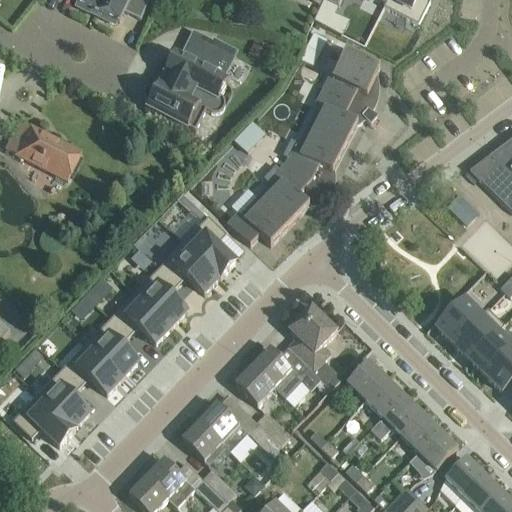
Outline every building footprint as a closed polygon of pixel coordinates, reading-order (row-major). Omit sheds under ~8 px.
[(97,15),(103,0),(77,0),(76,5),(78,6),(76,10),(89,16),(91,12),(97,15)] [(150,0),(103,0),(97,15),(104,18),(102,22),(115,28),(117,24),(119,25),(124,15),(140,23),(150,0)] [(304,0),(316,6),(319,1),(323,3),(338,10),(339,11),(343,0),(304,0)] [(361,0),(364,1),(364,0),(372,0),(386,7),(385,7),(384,10),(383,11),(384,12),(390,0),(361,0)] [(390,0),(384,12),(418,29),(419,28),(430,7),(430,5),(419,0),(390,0)] [(323,3),(314,24),(329,32),(336,17),(338,10),(323,3)] [(314,37),(301,63),(314,69),(327,44),(314,37)] [(158,88),(157,91),(154,90),(152,90),(150,91),(148,92),(146,94),(144,96),(144,99),(144,101),(145,103),(146,104),(147,106),(149,107),(147,110),(194,138),(205,117),(210,120),(211,118),(212,119),(216,119),(218,119),(220,118),(222,117),(223,116),(224,114),(225,111),(225,110),(225,108),(225,106),(224,105),(223,103),(222,102),(220,100),(228,85),(223,82),(236,56),(213,44),(200,70),(174,57),(165,75),(168,77),(161,89),(158,88)] [(296,157),(292,156),(286,169),(275,179),(278,182),(241,220),(238,217),(228,228),(250,250),(260,240),(271,250),(309,211),(318,208),(325,203),(331,195),(333,186),(333,177),(357,129),(361,126),(365,123),(371,130),(378,120),(371,116),(376,106),(377,94),(376,83),(380,76),(346,59),(334,83),(330,81),(316,108),(320,110),(296,157)] [(255,125),(236,142),(248,155),(267,138),(255,125)] [(20,126),(11,144),(6,153),(68,185),(82,158),(20,126)] [(511,143),(470,175),(470,176),(478,183),(500,205),(511,216),(511,143)] [(188,203),(182,209),(190,216),(196,211),(188,203)] [(208,221),(183,247),(220,283),(221,283),(236,267),(235,266),(218,249),(227,240),(208,221)] [(169,263),(159,273),(178,291),(186,282),(204,299),(220,283),(183,247),(182,248),(188,254),(175,268),(169,263)] [(159,273),(135,298),(171,333),(187,317),(170,300),(178,291),(159,273)] [(511,290),(507,286),(500,293),(510,302),(511,299),(511,290)] [(91,294),(85,299),(96,310),(102,304),(91,294)] [(135,298),(110,324),(129,342),(138,333),(155,350),(171,333),(135,298)] [(465,304),(437,333),(454,349),(488,314),(489,314),(488,314),(488,313),(481,320),(465,304)] [(297,343),(288,353),(321,385),(321,386),(331,396),(343,384),(324,366),(330,360),(321,352),(337,336),(311,311),(288,335),(297,343)] [(488,314),(454,349),(469,365),(504,330),(504,329),(489,314),(488,314)] [(110,324),(86,349),(123,384),(139,367),(121,351),(129,342),(110,324)] [(0,343),(9,333),(0,325),(0,343)] [(469,365),(485,380),(511,352),(511,350),(498,337),(505,330),(504,329),(504,330),(469,365)] [(86,349),(62,374),(81,392),(89,383),(107,400),(123,384),(86,349)] [(35,352),(28,359),(37,368),(44,360),(35,352)] [(511,352),(485,380),(502,397),(511,386),(511,352)] [(321,385),(288,353),(279,362),(270,353),(253,371),(275,392),(287,403),(302,388),(311,396),(321,386),(321,385)] [(347,388),(365,406),(386,384),(368,366),(347,388)] [(275,392),(253,371),(235,390),(257,411),(275,392)] [(62,374),(38,399),(74,435),(90,418),(72,401),(81,392),(62,374)] [(383,423),(404,402),(386,384),(365,406),(383,423)] [(38,399),(13,426),(32,444),(41,434),(59,452),(75,435),(74,435),(38,399)] [(401,441),(422,419),(404,402),(383,423),(371,436),(380,445),(392,433),(401,441)] [(200,427),(231,457),(248,438),(247,437),(218,409),(200,427)] [(256,428),(281,451),(290,442),(265,418),(256,428)] [(422,419),(401,441),(418,458),(440,436),(422,419)] [(231,457),(200,427),(182,446),(208,471),(212,467),(217,471),(231,457)] [(247,437),(248,438),(272,461),(281,451),(256,428),(247,437)] [(320,453),(327,445),(317,435),(310,442),(320,453)] [(440,436),(418,458),(412,465),(420,473),(426,466),(436,476),(458,454),(440,436)] [(338,456),(327,445),(320,453),(331,463),(338,456)] [(445,484),(463,502),(484,480),(466,463),(445,484)] [(147,483),(168,504),(177,511),(194,494),(193,493),(164,465),(147,483)] [(338,478),(327,468),(312,483),(323,494),(338,478)] [(345,477),(356,488),(363,480),(352,470),(345,477)] [(212,474),(202,484),(226,506),(235,497),(212,474)] [(363,480),(356,488),(367,498),(374,490),(363,480)] [(473,511),(488,511),(502,498),(484,480),(463,502),(473,511)] [(160,511),(168,504),(147,483),(129,501),(140,511),(160,511)] [(221,511),(226,506),(202,484),(193,493),(194,494),(213,511),(221,511)] [(348,501),(355,494),(345,485),(338,492),(348,501)] [(379,499),(374,504),(381,511),(409,511),(417,504),(406,493),(390,509),(379,499)] [(374,511),(355,494),(348,501),(358,511),(374,511)] [(260,495),(254,501),(259,506),(265,500),(260,495)] [(297,511),(284,498),(270,511),(297,511)] [(511,511),(511,507),(502,498),(488,511),(511,511)]
